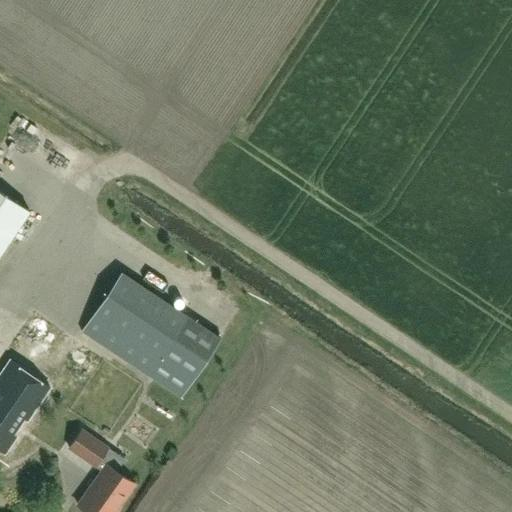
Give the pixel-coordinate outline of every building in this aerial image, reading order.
[(0,253),(29,210),(0,190),(0,253)] [(121,273),(93,315),(192,382),(221,340),(121,273)] [(77,368),(88,376),(102,357),(91,349),(77,368)] [(49,387),(10,360),(0,373),(0,449),(4,453),(16,436),(12,434),(24,418),(27,420),(49,387)] [(99,442),(86,460),(93,465),(106,447),(99,442)] [(118,508),(135,485),(106,464),(77,505),(86,511),(108,511),(114,505),(118,508)]
